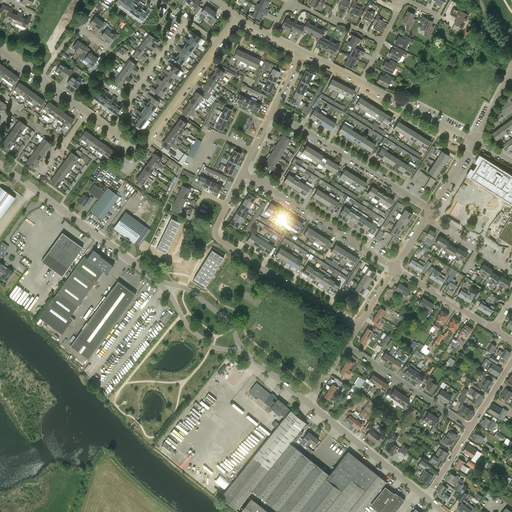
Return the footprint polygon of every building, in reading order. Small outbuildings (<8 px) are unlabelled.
[(127,0),(123,0),(120,6),(124,9),(130,0),(128,0),(127,0)] [(130,0),(124,9),(129,12),(134,5),(132,3),(133,0),(130,0)] [(198,0),(194,0),(191,5),(196,8),(193,12),(196,14),(201,7),(198,5),(201,2),(198,0)] [(257,4),(256,7),(266,12),(267,9),(266,8),(269,2),(264,0),(260,0),(258,4),(257,4)] [(317,0),(310,0),(308,4),(319,10),(321,6),(322,4),(323,4),(323,3),(318,0),(317,0)] [(338,0),(341,2),(338,8),(345,11),(350,2),(346,0),(338,0)] [(353,0),(349,8),(352,10),(349,16),(356,20),(362,8),(356,5),(357,2),(354,0),(353,0)] [(134,5),(129,12),(133,15),(141,4),(139,3),(137,7),(134,5)] [(141,4),(133,15),(138,19),(143,11),(140,9),(143,5),(141,4)] [(203,9),(201,7),(196,14),(199,16),(201,12),(206,16),(211,9),(206,5),(203,9)] [(362,13),(365,15),(362,20),(369,24),(374,14),(371,13),(371,11),(368,10),(369,8),(366,6),(362,13)] [(253,15),(252,16),(260,20),(263,14),(264,15),(266,12),(256,7),(254,9),(255,10),(253,15)] [(11,21),(14,14),(11,12),(13,9),(10,8),(5,19),(11,21)] [(458,16),(454,24),(462,28),(469,15),(461,11),(460,12),(453,8),(450,14),(455,16),(456,15),(458,16)] [(143,11),(138,19),(142,22),(150,10),(148,9),(145,13),(143,11)] [(211,9),(206,16),(210,19),(208,22),(211,25),(216,19),(214,17),(216,13),(211,9)] [(17,15),(14,14),(11,21),(16,24),(21,12),(18,11),(17,15)] [(410,30),(414,22),(411,21),(413,18),(415,15),(411,13),(408,12),(409,12),(408,11),(402,21),(408,24),(406,28),(409,29),(407,33),(408,34),(410,30)] [(21,12),(16,24),(21,26),(24,18),(22,17),(23,13),(21,12)] [(99,19),(95,16),(96,15),(93,14),(89,19),(92,21),(90,23),(94,27),(99,19)] [(27,19),(24,18),(21,26),(26,28),(27,25),(31,18),(31,17),(28,16),(27,19)] [(382,20),(379,18),(380,17),(377,16),(374,21),(377,23),(373,29),(380,32),(385,23),(381,21),(382,20)] [(423,24),(420,28),(426,31),(424,35),(429,37),(434,27),(431,25),(432,22),(429,20),(429,21),(426,19),(423,17),(420,23),(423,24)] [(287,18),(282,26),(285,28),(291,31),(295,23),(294,23),(289,20),(289,19),(287,18)] [(101,27),(103,28),(107,23),(104,22),(104,23),(99,19),(94,27),(98,30),(101,27)] [(304,26),(302,30),(305,31),(311,35),(315,27),(314,26),(309,24),(310,23),(307,21),(304,26)] [(101,35),(106,39),(111,31),(106,28),(109,25),(107,23),(103,28),(105,30),(101,35)] [(295,23),(291,31),(297,34),(300,35),(301,33),(302,30),(304,26),(301,25),(301,26),(296,24),(295,23)] [(315,27),(311,35),(317,38),(320,39),(322,36),(325,30),(322,29),(321,30),(316,27),(315,27)] [(116,35),(111,31),(106,39),(110,42),(112,39),(114,41),(118,35),(116,34),(116,35)] [(191,38),(198,43),(202,39),(190,31),(189,33),(193,36),(191,38)] [(145,38),(152,43),(154,40),(158,43),(160,42),(148,33),(145,38)] [(349,41),(347,44),(352,46),(359,50),(360,47),(357,45),(360,39),(353,35),(352,36),(350,41),(349,41)] [(398,36),(395,43),(405,48),(408,43),(411,45),(414,40),(403,35),(402,38),(398,36)] [(318,42),(317,44),(320,46),(326,49),(330,41),(329,41),(324,38),(324,37),(322,36),(320,39),(318,42)] [(145,38),(142,42),(153,50),(155,48),(151,45),(152,43),(145,38)] [(198,43),(191,38),(189,40),(185,38),(184,39),(195,48),(198,43)] [(195,48),(184,39),(182,41),(186,44),(184,47),(192,52),(195,48)] [(78,40),(75,43),(73,41),(69,47),(72,48),(72,47),(77,50),(82,43),(78,40)] [(330,41),(326,49),(332,52),(335,53),(339,45),(336,43),(336,44),(331,42),(330,41)] [(153,50),(142,42),(139,46),(146,52),(148,49),(152,52),(153,50)] [(82,43),(77,50),(81,53),(78,57),(81,59),(85,53),(83,51),(87,46),(82,43)] [(139,46),(135,51),(147,59),(148,57),(144,54),(146,52),(139,46)] [(192,52),(184,47),(183,49),(179,46),(177,48),(189,57),(192,52)] [(350,55),(349,56),(357,60),(360,54),(361,51),(359,50),(352,46),(351,49),(352,50),(350,55)] [(189,57),(177,48),(176,50),(180,53),(178,56),(185,61),(189,57)] [(392,49),(388,56),(399,61),(401,55),(405,57),(407,53),(397,48),(395,50),(392,49)] [(237,49),(233,57),(232,59),(235,60),(235,59),(238,60),(242,51),(237,49)] [(147,59),(135,51),(132,55),(139,61),(141,58),(145,61),(147,59)] [(242,51),(238,60),(240,61),(240,62),(242,64),(247,54),(242,51)] [(88,54),(85,53),(81,59),(83,61),(84,59),(89,63),(94,55),(90,52),(88,54)] [(251,56),(247,54),(242,64),(244,65),(245,63),(247,64),(251,56)] [(89,63),(87,65),(90,67),(92,67),(94,68),(98,63),(96,62),(98,58),(94,55),(89,63)] [(185,61),(178,56),(176,58),(172,55),(171,57),(182,65),(185,61)] [(256,58),(251,56),(247,64),(250,65),(249,67),(251,68),(256,58)] [(345,61),(343,64),(352,69),(353,66),(357,60),(349,56),(349,57),(346,62),(345,61)] [(260,60),(256,58),(251,68),(253,69),(254,67),(257,69),(260,60)] [(129,59),(126,64),(137,72),(138,71),(134,68),(136,65),(129,59)] [(403,67),(401,66),(390,60),(389,63),(385,62),(382,68),(392,74),(395,68),(401,71),(403,67)] [(65,67),(61,64),(61,63),(59,61),(55,66),(57,68),(55,71),(60,74),(65,67)] [(170,70),(178,75),(181,71),(169,62),(168,64),(172,68),(170,70)] [(126,64),(123,68),(130,74),(132,71),(136,74),(137,72),(126,64)] [(69,70),(65,67),(60,74),(64,77),(67,74),(69,76),(72,71),(70,69),(69,70)] [(6,68),(1,76),(3,77),(2,79),(4,80),(10,71),(6,68)] [(123,68),(119,73),(131,81),(132,79),(128,76),(130,74),(123,68)] [(220,77),(224,72),(220,69),(218,68),(214,73),(220,77)] [(69,76),(71,77),(67,83),(72,86),(77,79),(72,76),(76,71),(74,69),(73,71),(72,71),(69,76)] [(273,69),(270,74),(278,77),(280,72),(273,69)] [(178,75),(170,70),(168,73),(164,70),(163,71),(174,80),(178,75)] [(306,70),(303,76),(311,79),(313,81),(316,75),(313,74),(306,70)] [(10,71),(4,80),(6,82),(7,80),(9,82),(14,74),(10,71)] [(174,80),(163,71),(162,73),(166,76),(164,79),(171,84),(174,80)] [(119,73),(116,77),(124,82),(125,80),(129,83),(131,81),(119,73)] [(220,77),(214,73),(210,78),(217,83),(218,80),(221,82),(221,81),(224,83),(226,82),(220,78),(220,77)] [(18,77),(14,74),(9,82),(11,83),(10,85),(12,86),(13,85),(18,77)] [(270,74),(268,79),(275,83),(278,77),(270,74)] [(398,80),(396,79),(385,74),(384,77),(381,75),(377,82),(387,87),(389,81),(394,84),(394,83),(396,84),(398,80)] [(311,79),(303,76),(301,81),(308,85),(311,79)] [(124,82),(116,77),(113,82),(124,90),(126,88),(122,85),(124,82)] [(171,84),(164,79),(162,81),(158,78),(157,80),(168,88),(171,84)] [(217,83),(210,78),(207,83),(213,88),(217,83)] [(83,83),(77,79),(72,86),(76,89),(78,87),(80,88),(83,83)] [(268,79),(265,85),(272,88),(275,83),(268,79)] [(333,90),(337,82),(332,79),(328,87),(333,90)] [(168,88),(157,80),(155,82),(159,85),(157,88),(165,93),(168,88)] [(308,85),(301,81),(298,87),(305,90),(308,85)] [(343,85),(337,82),(333,90),(339,93),(343,85)] [(14,90),(13,91),(15,93),(16,92),(18,93),(24,86),(20,83),(14,90)] [(213,88),(207,83),(203,89),(205,91),(204,93),(209,97),(211,95),(209,93),(213,88)] [(272,88),(265,85),(263,90),(270,94),(272,88)] [(343,85),(339,93),(345,95),(349,88),(343,85)] [(24,86),(18,93),(21,95),(19,96),(22,98),(28,89),(24,86)] [(165,93),(157,88),(156,90),(152,87),(150,89),(162,97),(165,93)] [(298,87),(296,92),(303,95),(305,90),(298,87)] [(349,88),(345,95),(351,98),(355,91),(349,88)] [(32,92),(28,89),(22,98),(23,99),(25,98),(27,99),(32,92)] [(98,102),(106,91),(105,90),(102,94),(99,92),(94,99),(98,102)] [(106,91),(98,102),(102,106),(108,98),(106,97),(109,93),(106,91)] [(32,92),(27,99),(29,101),(28,102),(30,104),(36,95),(32,92)] [(204,93),(202,96),(197,92),(193,97),(200,102),(203,97),(208,100),(209,97),(204,93)] [(296,92),(293,97),(300,101),(303,95),(296,92)] [(149,102),(157,107),(160,102),(149,94),(147,96),(151,99),(149,102)] [(241,104),(245,97),(240,94),(236,102),(241,104)] [(41,98),(36,95),(30,104),(32,105),(33,104),(35,105),(41,98)] [(108,98),(102,106),(107,109),(115,97),(113,96),(110,100),(108,98)] [(117,99),(115,97),(107,109),(111,112),(117,105),(114,103),(117,99)] [(200,102),(193,97),(190,102),(198,108),(201,105),(204,108),(205,106),(200,102)] [(245,97),(241,104),(247,107),(250,100),(245,97)] [(300,101),(293,97),(290,103),(291,103),(291,104),(294,106),(294,105),(298,106),(299,104),(301,105),(303,102),(300,101)] [(321,98),(318,97),(317,97),(314,104),(317,106),(319,102),(323,104),(324,101),(321,99),(321,98)] [(360,97),(359,99),(356,97),(353,103),(361,108),(365,100),(360,97)] [(41,98),(35,105),(37,107),(36,108),(38,110),(39,108),(45,101),(41,98)] [(250,100),(247,107),(252,109),(256,102),(250,100)] [(371,104),(365,100),(361,108),(366,111),(371,104)] [(44,109),(43,111),(45,112),(46,110),(48,112),(53,105),(49,101),(44,109)] [(144,101),(142,104),(153,112),(157,107),(149,102),(148,104),(144,101)] [(190,102),(186,107),(198,116),(199,114),(196,112),(196,111),(194,109),(196,107),(198,109),(198,108),(190,102)] [(261,105),(256,102),(252,109),(258,112),(261,105)] [(117,105),(111,112),(116,115),(124,104),(122,103),(119,106),(117,105)] [(153,112),(142,104),(141,105),(145,108),(142,112),(149,117),(153,112)] [(376,107),(371,104),(366,111),(371,115),(376,107)] [(53,105),(48,112),(50,113),(49,115),(51,117),(58,108),(53,105)] [(225,106),(222,112),(230,115),(232,110),(225,106)] [(198,116),(186,107),(182,112),(188,117),(190,115),(192,116),(193,115),(196,118),(198,116)] [(376,107),(371,115),(377,118),(382,111),(376,107)] [(62,111),(58,108),(51,117),(53,118),(54,116),(56,118),(62,111)] [(320,113),(314,110),(311,108),(308,113),(311,115),(309,117),(315,121),(320,113)] [(149,117),(142,112),(141,113),(137,110),(135,114),(139,117),(146,122),(149,117)] [(320,113),(315,121),(320,124),(325,117),(325,116),(327,113),(322,110),(320,113)] [(62,111),(56,118),(58,120),(57,121),(59,123),(66,114),(62,111)] [(387,114),(382,111),(377,118),(382,122),(387,114)] [(230,115),(222,112),(220,117),(227,121),(230,115)] [(66,114),(59,123),(61,124),(62,122),(65,124),(70,117),(66,114)] [(392,117),(387,114),(382,122),(388,125),(392,117)] [(70,117),(65,124),(67,126),(65,127),(67,129),(68,127),(69,127),(74,120),(70,117)] [(139,117),(135,122),(142,127),(146,122),(139,117)] [(220,117),(217,123),(225,126),(227,121),(220,117)] [(330,120),(325,117),(320,124),(326,127),(330,120)] [(142,127),(135,122),(131,119),(127,124),(134,128),(136,125),(141,129),(142,127)] [(177,124),(183,129),(187,124),(180,119),(177,124)] [(330,120),(326,127),(331,131),(336,123),(330,120)] [(19,121),(16,125),(25,131),(26,129),(25,128),(26,126),(19,121)] [(399,132),(403,124),(398,121),(393,128),(399,132)] [(225,126),(217,123),(215,128),(222,131),(225,126)] [(511,129),(507,123),(502,127),(506,133),(511,130),(511,129)] [(177,124),(173,129),(179,134),(182,131),(187,135),(190,131),(186,129),(185,130),(183,129),(177,124)] [(344,135),(348,128),(343,124),(338,132),(344,135)] [(403,124),(399,132),(404,135),(409,128),(403,124)] [(25,131),(16,125),(13,129),(20,135),(22,132),(23,133),(25,131)] [(506,133),(502,127),(497,130),(502,137),(506,133)] [(354,131),(348,128),(344,135),(349,138),(354,131)] [(409,128),(404,135),(409,139),(414,131),(409,128)] [(13,129),(10,133),(19,140),(20,138),(19,136),(20,135),(13,129)] [(173,129),(169,134),(175,139),(181,143),(182,141),(177,137),(179,134),(173,129)] [(502,137),(497,130),(492,134),(497,140),(502,137)] [(83,143),(90,134),(85,131),(80,138),(82,140),(81,141),(83,143)] [(354,131),(349,138),(354,142),(359,134),(354,131)] [(419,135),(414,131),(409,139),(415,142),(419,135)] [(10,133),(7,137),(14,143),(16,140),(17,142),(19,140),(10,133)] [(94,137),(90,134),(83,143),(85,144),(86,142),(88,144),(94,137)] [(175,139),(169,134),(165,139),(177,148),(178,146),(173,143),(173,142),(175,143),(177,141),(175,140),(175,139)] [(359,134),(354,142),(360,145),(365,138),(359,134)] [(280,136),(278,138),(288,144),(291,140),(283,135),(282,137),(280,136)] [(419,135),(415,142),(420,145),(425,138),(419,135)] [(14,143),(7,137),(4,142),(13,148),(14,146),(13,145),(14,143)] [(94,137),(88,144),(90,146),(89,147),(91,149),(98,140),(94,137)] [(278,138),(277,140),(279,141),(278,143),(285,148),(288,144),(278,138)] [(370,141),(365,138),(360,145),(365,149),(370,141)] [(425,138),(420,145),(426,149),(430,141),(425,138)] [(40,143),(48,148),(51,144),(44,139),(40,143)] [(177,148),(165,139),(161,145),(168,149),(170,146),(176,150),(177,148)] [(196,139),(193,144),(193,145),(199,147),(202,142),(196,139)] [(98,140),(91,149),(93,150),(94,149),(97,150),(102,143),(98,140)] [(375,145),(370,141),(365,149),(371,152),(375,145)] [(13,148),(4,142),(1,146),(8,151),(10,149),(11,150),(13,148)] [(48,148),(40,143),(37,147),(45,152),(48,148)] [(102,143),(97,150),(99,152),(98,153),(100,155),(106,146),(102,143)] [(274,144),(273,146),(283,153),(285,148),(278,143),(276,146),(274,144)] [(193,144),(191,148),(189,148),(188,148),(190,150),(191,150),(196,153),(199,147),(193,145),(193,144)] [(307,156),(312,149),(307,145),(302,153),(307,156)] [(106,146),(100,155),(102,156),(103,155),(105,156),(110,149),(106,146)] [(273,146),(272,148),(274,150),(272,152),(280,157),(283,153),(273,146)] [(45,152),(37,147),(34,151),(42,157),(45,152)] [(382,159),(386,151),(381,148),(376,156),(382,159)] [(110,149),(105,156),(107,158),(106,159),(108,160),(109,159),(115,152),(110,149)] [(312,149),(307,156),(313,159),(317,152),(312,149)] [(191,150),(190,150),(188,155),(193,158),(196,153),(191,150)] [(234,150),(231,155),(239,159),(241,153),(234,150)] [(449,156),(442,151),(440,150),(438,152),(440,153),(438,156),(446,161),(449,156)] [(42,157),(34,151),(31,155),(39,161),(42,157)] [(386,151),(382,159),(387,162),(392,155),(386,151)] [(71,152),(68,157),(76,162),(77,160),(79,161),(80,159),(79,158),(71,152)] [(269,153),(267,155),(277,161),(280,157),(272,152),(271,154),(269,153)] [(323,155),(317,152),(313,159),(318,163),(323,155)] [(161,163),(159,161),(162,158),(155,154),(151,159),(163,167),(164,166),(161,163)] [(39,161),(31,155),(28,160),(36,165),(39,161)] [(231,155),(229,161),(236,164),(239,159),(231,155)] [(267,155),(266,157),(268,158),(267,161),(275,166),(277,161),(267,155)] [(328,159),(323,155),(318,163),(323,166),(328,159)] [(397,158),(392,155),(387,162),(392,166),(397,158)] [(511,174),(481,155),(476,163),(477,164),(474,170),(472,169),(467,177),(511,204),(511,214),(503,228),(499,236),(499,238),(511,245),(511,174)] [(414,156),(412,158),(416,161),(414,164),(418,167),(421,161),(414,156)] [(446,161),(438,156),(435,162),(442,167),(446,161)] [(76,162),(68,157),(65,161),(74,167),(76,165),(74,164),(76,162)] [(397,158),(392,166),(398,169),(403,162),(397,158)] [(151,159),(147,164),(154,169),(156,166),(158,167),(162,169),(163,167),(151,159)] [(334,162),(328,159),(323,166),(329,170),(334,162)] [(403,162),(398,169),(403,173),(408,165),(407,165),(409,162),(404,159),(403,162)] [(36,165),(28,160),(25,164),(33,169),(36,165)] [(65,161),(62,165),(70,170),(71,168),(73,169),(74,167),(65,161)] [(236,164),(229,161),(226,166),(233,170),(236,164)] [(263,162),(262,164),(264,165),(267,167),(272,170),(274,171),(277,167),(275,166),(267,161),(265,163),(263,162)] [(339,166),(334,162),(329,170),(334,173),(339,166)] [(442,167),(435,162),(431,167),(439,172),(442,167)] [(154,169),(147,164),(144,169),(150,174),(153,171),(159,175),(161,174),(154,169)] [(62,165),(59,169),(68,176),(69,173),(68,172),(70,170),(62,165)] [(413,168),(408,165),(403,173),(409,176),(413,168)] [(233,170),(226,166),(223,172),(231,175),(233,170)] [(439,172),(431,167),(428,173),(435,178),(439,172)] [(59,169),(56,173),(64,179),(65,177),(67,178),(68,176),(59,169)] [(144,169),(140,174),(152,183),(153,181),(148,177),(150,174),(144,169)] [(345,180),(350,172),(345,169),(340,177),(345,180)] [(356,176),(350,172),(345,180),(351,183),(356,176)] [(56,173),(53,177),(62,184),(64,182),(62,181),(64,179),(56,173)] [(152,183),(140,174),(136,179),(139,181),(137,184),(141,187),(142,184),(143,184),(145,181),(150,185),(152,183)] [(289,185),(294,178),(288,174),(284,182),(289,185)] [(173,175),(165,193),(169,195),(177,177),(173,175)] [(202,186),(206,179),(200,176),(197,183),(202,186)] [(356,176),(351,183),(356,187),(361,179),(356,176)] [(62,184),(53,177),(50,182),(58,187),(59,185),(61,186),(62,184)] [(294,178),(289,185),(294,188),(299,181),(294,178)] [(211,181),(206,179),(202,186),(208,188),(211,181)] [(366,183),(361,179),(356,187),(362,190),(366,183)] [(211,181),(208,188),(213,191),(217,184),(211,181)] [(299,181),(294,188),(300,192),(305,184),(299,181)] [(104,191),(95,184),(89,192),(98,199),(104,191)] [(182,186),(180,190),(190,195),(191,193),(189,192),(191,190),(190,189),(191,187),(185,184),(184,186),(182,186)] [(222,186),(217,184),(213,191),(219,194),(222,186)] [(310,188),(305,184),(300,192),(305,195),(310,188)] [(373,197),(377,190),(372,186),(367,194),(373,197)] [(0,219),(15,198),(0,187),(0,219)] [(108,188),(91,211),(102,220),(119,197),(108,188)] [(318,200),(323,192),(317,189),(313,196),(318,200)] [(180,190),(178,195),(186,199),(187,196),(189,197),(190,195),(180,190)] [(377,190),(373,197),(378,201),(383,193),(377,190)] [(328,196),(323,192),(318,200),(323,203),(328,196)] [(249,193),(245,198),(252,203),(255,198),(249,193)] [(383,193),(378,201),(384,204),(388,196),(383,193)] [(84,195),(78,202),(84,206),(89,199),(91,201),(93,199),(91,197),(89,199),(84,195)] [(186,199),(178,195),(176,200),(186,204),(187,202),(185,201),(186,199)] [(334,199),(328,196),(323,203),(329,207),(334,199)] [(388,196),(384,204),(389,207),(394,200),(388,196)] [(252,203),(245,198),(242,203),(249,208),(252,203)] [(339,203),(334,199),(329,207),(334,210),(339,203)] [(176,200),(173,204),(182,208),(183,206),(185,207),(186,204),(176,200)] [(249,208),(242,203),(239,209),(246,213),(249,208)] [(271,214),(275,207),(270,203),(265,211),(271,214)] [(182,208),(173,204),(171,209),(179,213),(180,213),(181,213),(182,211),(181,210),(182,208)] [(345,217),(350,209),(345,206),(340,213),(345,217)] [(281,210),(275,207),(271,214),(276,217),(281,210)] [(239,209),(236,214),(243,218),(246,213),(239,209)] [(355,213),(350,209),(345,217),(351,220),(355,213)] [(402,215),(409,219),(413,214),(405,209),(402,215)] [(286,213),(281,210),(276,217),(282,221),(286,213)] [(146,227),(126,212),(114,228),(138,246),(143,241),(142,240),(150,230),(146,227)] [(286,213),(282,221),(287,224),(292,217),(286,213)] [(355,213),(351,220),(356,224),(361,216),(355,213)] [(243,218),(236,214),(233,219),(239,223),(243,218)] [(385,219),(377,214),(375,217),(379,219),(377,223),(381,225),(385,219)] [(265,223),(267,221),(261,217),(262,217),(259,215),(257,218),(265,223)] [(409,219),(402,215),(398,220),(406,225),(409,219)] [(366,220),(361,216),(356,224),(361,227),(366,220)] [(297,220),(292,217),(287,224),(292,228),(297,220)] [(366,220),(361,227),(367,231),(372,223),(371,223),(372,221),(368,217),(366,220)] [(171,218),(169,223),(178,227),(180,223),(171,218)] [(239,223),(233,219),(229,224),(236,228),(239,223)] [(303,223),(297,220),(292,228),(298,231),(303,223)] [(398,220),(395,226),(402,230),(406,225),(398,220)] [(169,223),(167,227),(176,232),(178,227),(169,223)] [(372,223),(367,231),(372,234),(376,228),(377,226),(372,223)] [(308,227),(306,226),(302,231),(305,232),(303,234),(309,238),(313,230),(308,227)] [(395,226),(391,231),(389,234),(393,237),(396,238),(398,235),(399,236),(402,230),(395,226)] [(167,227),(165,231),(174,236),(176,232),(167,227)] [(283,231),(281,233),(287,237),(290,232),(284,229),(283,231)] [(435,238),(433,237),(435,233),(430,229),(426,235),(428,237),(426,241),(431,244),(435,238)] [(313,230),(309,238),(314,241),(319,234),(313,230)] [(379,230),(375,238),(379,241),(384,233),(382,232),(383,231),(382,230),(381,231),(379,230)] [(165,231),(163,236),(172,240),(174,236),(165,231)] [(290,232),(287,237),(294,242),(298,236),(295,234),(293,237),(288,234),(290,232)] [(252,244),(257,237),(251,233),(251,234),(248,239),(247,241),(252,244)] [(62,234),(47,253),(42,261),(62,276),(68,268),(83,248),(74,241),(73,242),(70,239),(69,240),(66,237),(62,234)] [(314,241),(313,244),(318,247),(319,245),(320,245),(324,237),(319,234),(314,241)] [(163,236),(160,240),(170,245),(172,240),(163,236)] [(438,249),(444,239),(439,236),(435,243),(437,244),(435,247),(438,249)] [(262,240),(257,237),(252,244),(257,247),(262,240)] [(330,241),(324,237),(320,245),(325,248),(330,241)] [(303,247),(305,245),(303,243),(298,239),(295,242),(303,247)] [(444,239),(438,249),(437,251),(439,252),(442,247),(444,248),(448,243),(449,242),(444,239)] [(160,240),(158,244),(167,249),(170,245),(160,240)] [(262,240),(257,247),(263,251),(268,243),(262,240)] [(268,243),(263,251),(268,254),(273,247),(268,243)] [(443,250),(442,252),(445,253),(444,255),(446,256),(452,246),(448,243),(444,248),(443,250)] [(336,255),(341,248),(335,244),(331,252),(336,255)] [(157,249),(166,253),(168,249),(159,245),(157,249)] [(452,246),(446,256),(448,258),(450,254),(452,256),(453,254),(457,249),(452,246)] [(453,254),(456,256),(450,265),(452,267),(456,260),(462,250),(458,247),(457,249),(453,254)] [(281,259),(286,251),(280,248),(275,255),(281,259)] [(346,251),(341,248),(336,255),(342,258),(346,251)] [(84,257),(56,294),(39,318),(62,334),(72,321),(69,318),(103,271),(106,273),(105,274),(107,275),(108,273),(107,273),(113,265),(100,256),(100,255),(93,249),(92,251),(92,252),(88,258),(87,258),(86,258),(84,257)] [(467,253),(462,250),(456,260),(458,262),(460,259),(463,260),(467,253)] [(291,255),(286,251),(281,259),(286,262),(291,255)] [(352,254),(346,251),(342,258),(347,262),(352,254)] [(317,262),(319,259),(310,254),(307,258),(311,260),(312,259),(317,262)] [(352,254),(347,262),(353,265),(357,258),(352,254)] [(297,258),(291,255),(286,262),(292,266),(297,258)] [(413,257),(412,259),(409,264),(414,268),(417,263),(415,261),(416,259),(413,257)] [(297,258),(292,266),(297,269),(302,261),(297,258)] [(419,260),(417,263),(414,268),(420,271),(424,264),(421,263),(422,262),(419,260)] [(482,277),(488,267),(483,264),(479,271),(482,272),(480,275),(479,276),(482,277)] [(308,276),(313,268),(308,265),(303,272),(308,276)] [(493,270),(488,267),(482,277),(484,278),(486,275),(488,277),(492,272),(493,270)] [(3,270),(0,274),(1,275),(0,276),(7,281),(13,272),(7,268),(5,271),(4,271),(3,270)] [(313,268),(308,276),(314,279),(318,272),(313,268)] [(368,268),(365,273),(372,278),(376,272),(368,268)] [(435,268),(432,272),(429,277),(435,281),(438,276),(438,275),(436,274),(438,270),(435,268)] [(453,269),(446,281),(449,283),(450,281),(451,281),(453,278),(457,272),(453,269)] [(318,272),(314,279),(319,283),(324,275),(318,272)] [(492,272),(488,277),(487,278),(490,280),(488,283),(490,284),(496,274),(492,272)] [(372,278),(365,273),(361,279),(369,283),(372,278)] [(440,273),(438,275),(438,276),(435,281),(440,284),(444,279),(445,277),(440,273)] [(496,274),(490,284),(492,286),(494,283),(497,284),(495,286),(496,286),(501,277),(496,274)] [(329,278),(324,275),(319,283),(324,286),(329,278)] [(501,277),(496,286),(498,287),(500,288),(506,278),(502,275),(501,277)] [(329,278),(324,286),(330,289),(334,282),(329,278)] [(449,283),(446,287),(452,292),(454,289),(457,290),(461,283),(453,278),(451,281),(450,281),(449,283)] [(506,278),(500,288),(502,290),(504,287),(507,288),(511,281),(506,278)] [(369,283),(361,279),(358,284),(365,289),(369,283)] [(97,310),(115,323),(136,295),(118,281),(97,310)] [(334,282),(330,289),(335,293),(340,285),(334,282)] [(397,284),(397,285),(396,287),(394,285),(392,289),(394,290),(393,292),(399,295),(401,293),(406,296),(405,297),(408,299),(410,296),(409,294),(410,292),(409,292),(410,290),(399,283),(398,285),(397,284)] [(365,289),(358,284),(355,290),(362,294),(365,289)] [(27,294),(21,289),(20,290),(18,288),(11,298),(20,304),(27,294)] [(462,288),(461,290),(458,295),(463,299),(466,294),(468,291),(462,288)] [(492,299),(494,296),(484,290),(483,293),(484,293),(483,294),(486,296),(486,295),(492,299)] [(469,295),(466,294),(463,299),(469,302),(472,298),(475,294),(471,291),(469,295)] [(31,296),(24,306),(29,310),(36,300),(31,296)] [(420,299),(420,300),(419,301),(417,300),(415,303),(418,305),(419,304),(429,310),(428,312),(431,314),(433,310),(432,309),(433,307),(432,306),(433,305),(422,298),(421,300),(420,299)] [(483,301),(481,303),(478,308),(484,311),(487,306),(484,305),(486,303),(483,301)] [(489,308),(487,306),(484,311),(489,315),(492,310),(494,307),(491,305),(489,308)] [(385,307),(384,310),(380,307),(376,314),(381,317),(384,312),(386,312),(388,309),(385,307)] [(115,323),(97,310),(76,338),(94,351),(115,323)] [(435,319),(436,320),(429,331),(432,333),(433,331),(445,312),(442,310),(442,311),(441,310),(438,315),(435,319)] [(164,323),(171,315),(166,311),(160,319),(164,323)] [(445,312),(433,331),(436,333),(442,323),(443,324),(445,320),(448,315),(448,314),(445,312)] [(381,317),(376,314),(372,321),(376,323),(374,326),(380,329),(382,325),(377,322),(379,320),(381,322),(382,321),(383,321),(384,319),(381,317)] [(447,326),(448,327),(444,334),(446,336),(457,320),(454,318),(453,318),(450,323),(449,323),(447,326)] [(457,320),(446,336),(449,337),(453,331),(455,331),(457,327),(460,322),(459,322),(460,321),(457,320)] [(459,333),(460,334),(456,340),(453,338),(450,344),(456,347),(459,342),(469,327),(465,325),(462,330),(461,330),(459,333)] [(399,329),(396,326),(395,326),(394,328),(396,329),(394,331),(390,337),(393,339),(399,329)] [(372,327),(371,330),(368,328),(363,334),(368,337),(370,339),(371,338),(374,341),(378,335),(373,333),(375,329),(372,327)] [(469,327),(459,342),(462,344),(466,338),(467,338),(469,335),(469,334),(472,329),(469,327)] [(368,337),(363,334),(359,341),(363,343),(361,346),(364,347),(366,344),(365,343),(368,337)] [(386,334),(379,344),(383,347),(390,337),(386,334)] [(439,343),(444,336),(440,334),(434,344),(437,346),(439,343)] [(492,354),(496,346),(491,343),(486,350),(492,354)] [(428,346),(425,344),(421,351),(427,355),(430,351),(426,349),(428,346)] [(392,347),(388,354),(385,353),(381,358),(387,362),(391,356),(392,354),(395,349),(392,347)] [(499,351),(497,354),(500,356),(506,360),(511,353),(505,349),(503,353),(499,351)] [(414,353),(421,358),(423,355),(416,350),(414,353)] [(396,360),(392,365),(397,369),(400,364),(403,360),(405,362),(408,358),(406,357),(406,356),(403,354),(399,361),(396,360)] [(499,360),(491,355),(489,359),(497,364),(499,360)] [(391,356),(387,362),(392,365),(396,360),(391,356)] [(228,357),(219,370),(230,378),(239,365),(228,357)] [(348,359),(344,366),(349,369),(352,364),(354,365),(356,363),(353,361),(352,362),(348,359)] [(414,369),(409,366),(411,362),(407,361),(403,368),(406,370),(404,373),(406,375),(406,376),(408,377),(414,369)] [(501,368),(492,363),(489,361),(484,368),(496,376),(501,368)] [(351,371),(349,369),(344,366),(339,372),(343,375),(343,376),(346,378),(346,379),(351,371)] [(415,367),(414,369),(408,377),(411,379),(411,378),(414,380),(419,373),(420,371),(415,367)] [(419,373),(414,380),(413,381),(416,382),(416,381),(419,383),(423,377),(426,379),(429,376),(424,373),(423,375),(419,373)] [(365,381),(362,386),(367,389),(369,385),(372,381),(374,383),(378,378),(372,374),(372,376),(369,380),(367,378),(365,381)] [(353,387),(352,388),(353,388),(357,391),(358,391),(358,392),(362,386),(365,381),(359,377),(355,384),(353,387)] [(427,380),(430,382),(426,388),(428,390),(430,392),(436,383),(431,380),(432,379),(429,377),(427,380)] [(479,382),(477,385),(475,384),(473,386),(480,390),(482,388),(480,387),(481,385),(487,389),(492,382),(483,377),(480,382),(479,382)] [(374,383),(374,384),(377,385),(379,387),(383,381),(378,378),(374,383)] [(340,381),(336,386),(332,384),(328,390),(333,393),(334,392),(336,394),(341,387),(340,386),(341,386),(350,392),(352,388),(340,381)] [(383,381),(379,387),(385,391),(389,385),(383,381)] [(277,414),(284,405),(256,383),(249,391),(250,391),(249,393),(257,399),(258,398),(268,406),(270,408),(277,414)] [(446,393),(442,390),(443,388),(439,386),(435,393),(438,394),(436,396),(442,400),(446,393)] [(511,388),(511,387),(509,390),(506,388),(500,397),(507,401),(509,398),(511,400),(511,399),(511,388)] [(483,396),(474,390),(471,388),(468,393),(475,397),(473,399),(479,403),(483,396)] [(394,389),(392,392),(389,390),(385,396),(388,399),(389,397),(394,400),(400,391),(397,390),(396,391),(394,389)] [(462,404),(466,397),(464,396),(467,391),(465,389),(457,401),(462,404)] [(333,393),(328,390),(324,397),(328,399),(327,400),(331,402),(329,405),(333,407),(336,402),(333,400),(334,398),(331,396),(333,393)] [(199,396),(209,404),(213,400),(203,391),(199,396)] [(394,400),(393,401),(398,405),(399,403),(404,396),(402,394),(402,393),(400,391),(394,400)] [(446,393),(442,400),(446,403),(449,398),(452,400),(456,394),(453,392),(451,396),(446,393)] [(405,395),(404,396),(399,403),(404,406),(403,408),(406,410),(410,404),(407,402),(409,399),(407,397),(407,396),(405,395)] [(349,404),(345,409),(348,411),(350,408),(354,410),(358,404),(355,401),(352,406),(349,404)] [(462,404),(458,409),(464,413),(470,417),(473,414),(474,412),(467,407),(467,408),(462,404)] [(493,404),(488,411),(502,420),(508,411),(503,408),(502,409),(493,404)] [(284,405),(277,414),(279,416),(280,415),(284,418),(290,410),(284,405)] [(252,457),(221,496),(236,509),(289,443),(290,442),(307,421),(292,408),(290,410),(252,457)] [(347,415),(349,416),(346,419),(350,422),(349,423),(349,424),(350,424),(351,424),(352,424),(355,420),(351,416),(353,413),(349,411),(347,415)] [(429,412),(424,418),(421,416),(418,421),(421,423),(423,421),(427,425),(428,423),(429,423),(434,415),(429,412)] [(434,415),(429,423),(433,426),(431,429),(434,432),(438,426),(435,424),(439,418),(434,415)] [(499,425),(496,423),(497,423),(492,420),(491,421),(485,417),(480,424),(487,428),(487,427),(492,431),(494,427),(497,428),(499,425)] [(360,423),(355,420),(352,424),(358,429),(361,425),(362,426),(364,423),(362,421),(360,423)] [(365,435),(370,439),(376,432),(378,429),(374,425),(373,426),(370,423),(365,430),(367,432),(365,435)] [(293,439),(296,442),(299,438),(307,428),(304,425),(293,439)] [(449,430),(446,436),(454,441),(457,435),(453,432),(454,430),(449,426),(447,429),(449,430)] [(304,437),(307,439),(301,446),(304,448),(313,436),(308,432),(304,437)] [(380,436),(376,432),(370,439),(375,443),(377,440),(380,442),(385,436),(382,433),(380,436)] [(475,432),(471,438),(481,444),(485,438),(475,432)] [(494,436),(501,441),(502,440),(504,442),(507,439),(504,437),(505,436),(498,432),(494,436)] [(391,453),(393,450),(394,450),(397,446),(393,444),(398,437),(391,433),(387,439),(390,442),(387,445),(388,446),(385,449),(391,453)] [(446,436),(444,435),(441,440),(441,439),(439,442),(445,446),(446,443),(450,446),(454,441),(446,436)] [(318,440),(313,436),(304,448),(312,454),(313,452),(308,447),(311,443),(314,445),(318,440)] [(494,448),(487,443),(483,448),(485,449),(486,448),(491,452),(494,448)] [(410,448),(403,444),(398,451),(405,455),(410,448)] [(468,444),(463,452),(472,458),(471,460),(476,463),(479,458),(481,454),(476,451),(477,450),(468,444)] [(433,453),(433,454),(443,460),(448,453),(439,448),(435,454),(433,453)] [(361,511),(385,482),(348,451),(300,511),(361,511)] [(443,460),(433,454),(429,461),(433,463),(439,467),(443,460)] [(426,466),(430,469),(431,466),(427,463),(428,462),(422,458),(419,462),(426,466)] [(459,458),(454,465),(460,469),(464,471),(466,473),(469,470),(469,469),(466,467),(463,465),(464,462),(459,458)] [(470,459),(466,464),(474,469),(477,464),(470,459)] [(433,476),(428,473),(428,472),(424,470),(421,474),(425,476),(423,480),(429,483),(433,476)] [(457,475),(456,476),(450,472),(445,479),(452,483),(456,486),(454,489),(459,492),(463,485),(458,482),(460,478),(460,477),(457,475)] [(442,485),(438,492),(449,498),(451,495),(446,492),(448,488),(442,485)] [(458,500),(461,502),(457,508),(463,511),(466,506),(464,504),(466,501),(464,500),(468,494),(465,491),(458,500)] [(485,496),(491,500),(494,495),(489,491),(485,496)] [(394,511),(404,500),(395,493),(379,511),(394,511)] [(268,511),(251,498),(239,511),(268,511)]
